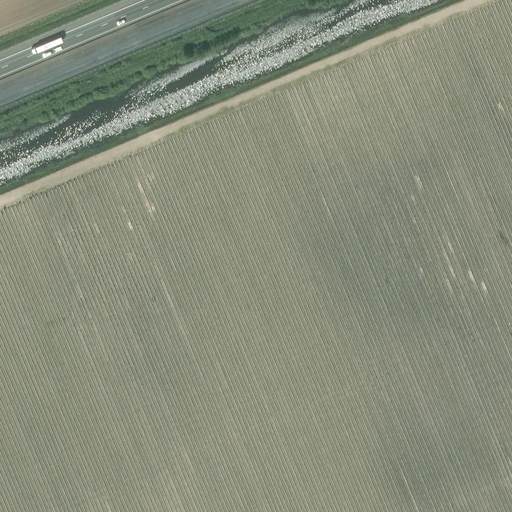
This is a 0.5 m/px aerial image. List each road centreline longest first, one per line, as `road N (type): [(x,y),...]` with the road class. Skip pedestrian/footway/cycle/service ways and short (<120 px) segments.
road 1 (track): [(480,0),(0,201)]
road 2 (motorway): [(0,91),(217,0)]
road 3 (motorway): [(163,0),(0,68)]
